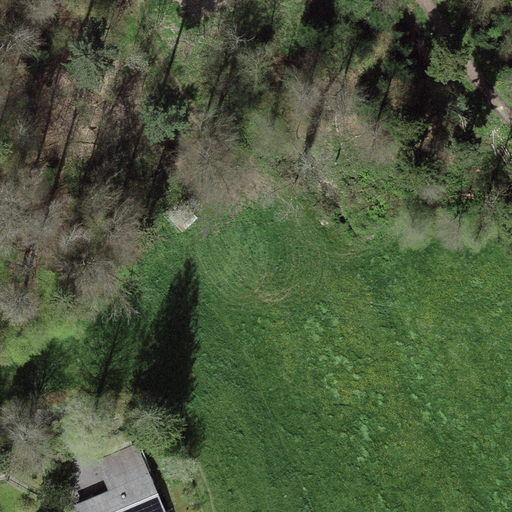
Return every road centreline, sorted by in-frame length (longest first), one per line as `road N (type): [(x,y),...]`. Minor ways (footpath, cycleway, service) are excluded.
road 1 (track): [(84,411),(135,411),(184,475),(198,511)]
road 2 (track): [(426,0),(456,60),(511,120)]
